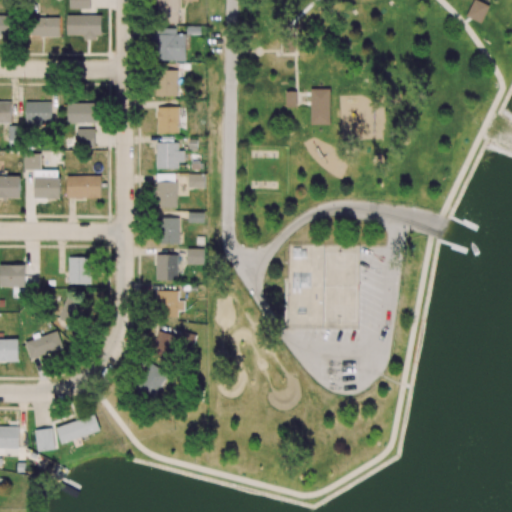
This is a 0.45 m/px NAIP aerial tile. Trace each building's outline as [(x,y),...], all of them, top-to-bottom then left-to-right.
[(68,0),(69,9),(90,8),(89,0),(68,0)] [(156,0),(155,21),(178,22),(178,0),(156,0)] [(483,23),(488,4),(474,0),(472,0),(467,18),(483,23)] [(0,14),(0,37),(12,38),(13,15),(0,14)] [(101,15),(66,15),(66,35),(84,35),(84,38),(101,38),(101,15)] [(59,18),(28,17),(28,36),(59,37),(59,18)] [(176,28),(153,28),(152,60),(185,61),(186,35),(176,34),(176,28)] [(177,70),(155,71),(156,96),(178,96),(177,70)] [(311,125),(329,125),(329,89),(310,89),(311,125)] [(295,91),(285,91),(285,107),(296,107),(295,91)] [(11,101),(0,101),(0,123),(11,123),(11,101)] [(25,124),(51,124),(51,102),(26,101),(25,124)] [(67,123),(98,122),(98,102),(67,103),(67,123)] [(157,107),(157,133),(178,133),(178,107),(157,107)] [(94,129),(77,129),(77,148),(94,147),(94,129)] [(156,168),(178,168),(178,161),(184,161),(184,151),(178,151),(178,143),(157,142),(156,168)] [(59,198),(59,175),(41,175),(41,153),(23,153),(23,170),(33,170),(33,198),(59,198)] [(176,174),(155,173),(155,207),(176,208),(176,174)] [(205,187),(204,174),(188,174),(188,188),(205,187)] [(66,198),(101,197),(100,175),(66,176),(66,198)] [(0,198),(20,198),(19,176),(0,176),(0,198)] [(203,222),(203,213),(188,213),(188,222),(203,222)] [(178,243),(179,218),(158,218),(158,243),(178,243)] [(186,264),(203,265),(203,249),(186,248),(186,264)] [(156,281),(178,281),(178,254),(156,254),(156,281)] [(90,284),(90,257),(68,257),(68,284),(90,284)] [(25,265),(0,264),(0,286),(24,287),(25,265)] [(178,291),(156,290),(156,316),(178,317),(178,311),(184,311),(184,300),(178,300),(178,291)] [(81,293),(65,291),(61,321),(77,323),(81,293)] [(195,335),(183,331),(181,337),(158,331),(152,352),(176,359),(180,346),(191,349),(195,335)] [(24,340),(29,359),(63,350),(58,332),(24,340)] [(0,338),(0,361),(18,361),(18,338),(0,338)] [(134,390),(153,401),(168,372),(149,362),(134,390)] [(100,430),(94,413),(55,427),(61,444),(100,430)] [(0,448),(18,449),(18,427),(0,426),(0,448)] [(34,430),(38,451),(55,448),(51,427),(34,430)]
